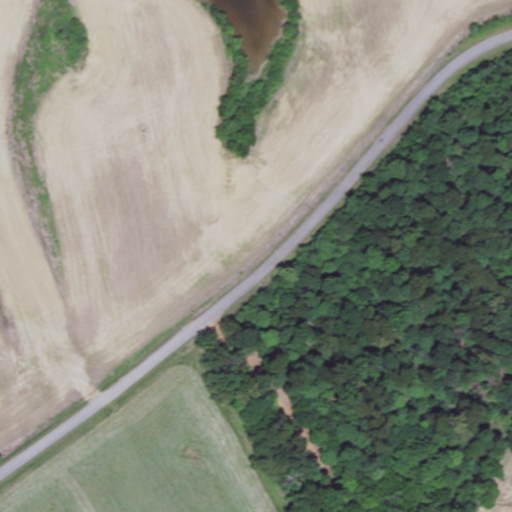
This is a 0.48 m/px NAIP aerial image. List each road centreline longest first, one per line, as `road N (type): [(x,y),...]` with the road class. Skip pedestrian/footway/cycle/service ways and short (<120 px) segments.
road 1 (residential): [(511,34),(446,69),(267,263),(196,322)]
road 2 (residential): [(196,322),(252,342),(307,416),(354,511)]
road 3 (residential): [(0,471),(196,322)]
